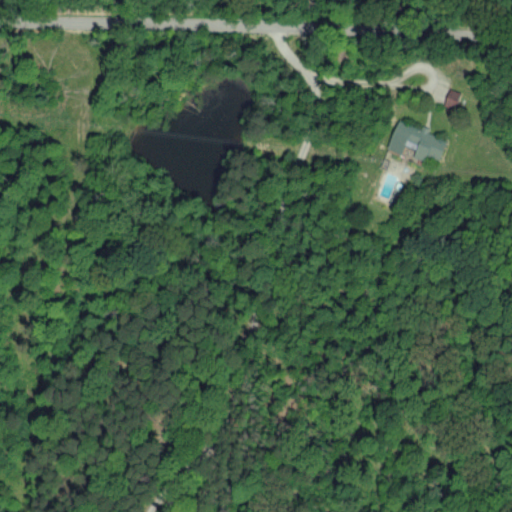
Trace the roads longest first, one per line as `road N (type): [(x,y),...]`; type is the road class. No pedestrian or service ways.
road 1 (residential): [(284,25),(288,52),(316,83),(318,104),(223,438),(152,511)]
road 2 (tertiary): [(511,48),(384,28),(0,17)]
